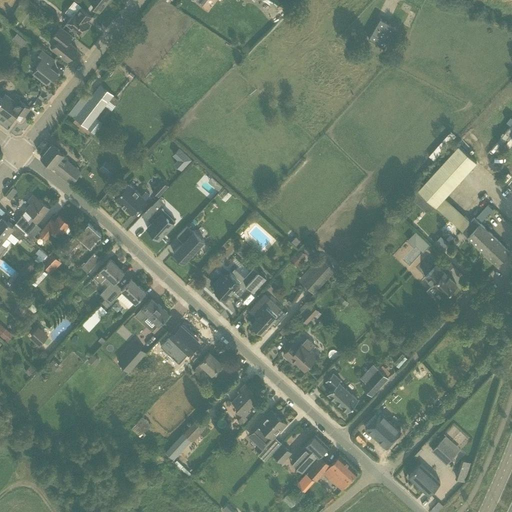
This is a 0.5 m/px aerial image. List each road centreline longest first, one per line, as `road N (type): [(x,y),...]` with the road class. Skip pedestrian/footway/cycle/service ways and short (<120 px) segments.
road 1 (residential): [(376,474),(132,245),(20,153)]
road 2 (residential): [(20,153),(142,0)]
